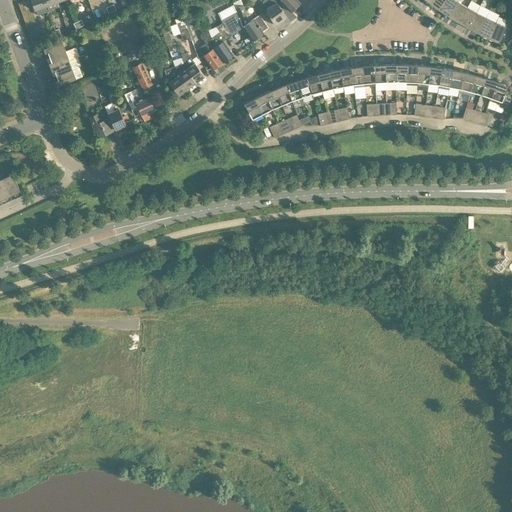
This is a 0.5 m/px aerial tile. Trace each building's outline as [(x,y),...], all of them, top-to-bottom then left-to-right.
[(46,7),(43,0),(30,0),(34,11),(46,7)] [(195,0),(202,15),(206,13),(200,0),(195,0)] [(272,0),(262,0),(266,12),(274,26),(286,17),(276,3),(275,4),(272,0)] [(278,0),(279,1),(291,12),(300,4),(296,0),(278,0)] [(432,0),(429,4),(439,11),(446,0),(432,0)] [(453,0),(446,0),(439,11),(448,17),(457,3),(453,0)] [(457,3),(448,17),(458,23),(467,8),(457,3)] [(249,22),(243,4),(242,5),(235,8),(236,12),(240,21),(242,28),(252,42),(263,34),(262,32),(268,28),(259,15),(249,22)] [(467,8),(458,23),(468,29),(476,13),(467,8)] [(221,20),(223,23),(227,28),(240,21),(236,12),(221,20)] [(476,13),(468,29),(478,34),(485,18),(476,13)] [(485,18),(478,34),(488,39),(495,23),(485,18)] [(183,41),(190,38),(183,21),(177,24),(183,41)] [(211,37),(204,22),(198,25),(206,43),(198,49),(202,56),(212,70),(223,63),(207,40),(211,37)] [(211,37),(207,40),(223,63),(233,56),(223,41),(232,36),(223,23),(216,27),(220,32),(211,38),(211,37)] [(495,23),(488,39),(499,43),(505,27),(495,23)] [(167,45),(173,43),(168,29),(162,31),(167,45)] [(134,38),(123,42),(126,50),(137,46),(134,38)] [(48,53),(49,57),(66,52),(62,42),(43,49),(45,54),(48,53)] [(66,52),(49,57),(51,62),(48,63),(50,68),(69,61),(66,52)] [(118,52),(104,56),(105,61),(119,57),(118,52)] [(181,56),(184,64),(186,70),(195,83),(204,76),(187,54),(186,55),(185,53),(181,55),(181,56)] [(69,61),(50,68),(52,72),(54,71),(56,76),(72,70),(69,61)] [(142,64),(133,68),(142,88),(151,84),(142,64)] [(177,76),(187,89),(195,83),(186,70),(184,64),(174,68),(177,76)] [(373,66),(375,83),(385,82),(385,65),(373,66)] [(385,65),(385,82),(396,82),(396,65),(385,65)] [(396,65),(396,82),(407,82),(407,65),(396,65)] [(417,86),(419,65),(407,65),(407,82),(407,85),(417,86)] [(428,87),(428,84),(430,67),(419,65),(417,86),(428,87)] [(351,68),(354,88),(364,87),(362,66),(351,68)] [(375,86),(375,83),(373,66),(362,66),(364,87),(375,86)] [(428,84),(438,85),(439,85),(441,68),(430,67),(428,84)] [(178,95),(187,89),(177,76),(174,68),(170,69),(164,71),(169,82),(178,95)] [(340,70),(343,87),(353,85),(354,88),(351,68),(340,70)] [(439,85),(438,85),(438,88),(449,90),(452,70),(441,68),(439,85)] [(72,70),(56,76),(58,81),(55,82),(57,86),(76,79),(72,70)] [(328,72),(332,89),(343,87),(340,70),(328,72)] [(452,70),(449,90),(449,87),(459,89),(459,92),(463,72),(452,70)] [(318,75),(322,92),(332,89),(328,72),(318,75)] [(463,72),(459,92),(469,95),(470,92),(474,75),(463,72)] [(307,78),(312,94),(322,92),(318,75),(307,78)] [(470,92),(480,95),(485,78),(474,75),(470,92)] [(296,81),(302,98),(312,94),(307,78),(296,81)] [(485,78),(480,95),(490,98),(489,101),(496,82),(485,78)] [(86,102),(99,99),(94,81),(81,84),(86,102)] [(285,85),(292,102),(302,98),(296,81),(285,85)] [(500,105),(506,107),(510,98),(503,95),(507,86),(496,82),(489,101),(500,105)] [(275,89),(282,106),(292,102),(285,85),(275,89)] [(138,89),(125,95),(132,110),(138,107),(144,121),(150,119),(148,114),(154,112),(147,96),(143,98),(138,89)] [(264,94),(272,110),(282,106),(275,89),(264,94)] [(254,99),(262,115),(272,110),(264,94),(254,99)] [(114,112),(108,114),(115,130),(126,125),(121,114),(123,114),(117,96),(110,99),(114,109),(113,110),(114,112)] [(262,115),(254,99),(244,104),(253,120),(262,115)] [(347,108),(341,109),(344,121),(349,119),(347,108)] [(468,121),(472,109),(466,108),(462,119),(468,121)] [(344,121),(341,109),(335,110),(338,122),(344,121)] [(474,123),(477,111),(472,109),(468,121),(474,123)] [(338,122),(335,110),(329,112),(332,123),(338,122)] [(479,124),(483,113),(477,111),(474,123),(479,124)] [(332,123),(329,112),(324,113),(326,125),(332,123)] [(326,125),(324,113),(318,114),(321,126),(326,125)] [(489,115),(483,113),(479,124),(485,126),(489,115)] [(97,114),(90,117),(95,132),(99,131),(101,136),(112,131),(106,119),(100,122),(97,114)] [(297,115),(291,118),(296,129),(302,126),(297,115)] [(296,129),(291,118),(286,120),(291,131),(296,129)] [(291,131),(286,120),(280,123),(285,134),(291,131)] [(285,134),(280,123),(275,125),(280,136),(285,134)] [(280,136),(275,125),(269,128),(274,139),(280,136)] [(2,179),(9,197),(20,192),(12,174),(2,179)] [(0,200),(9,197),(2,179),(0,175),(0,200)]
